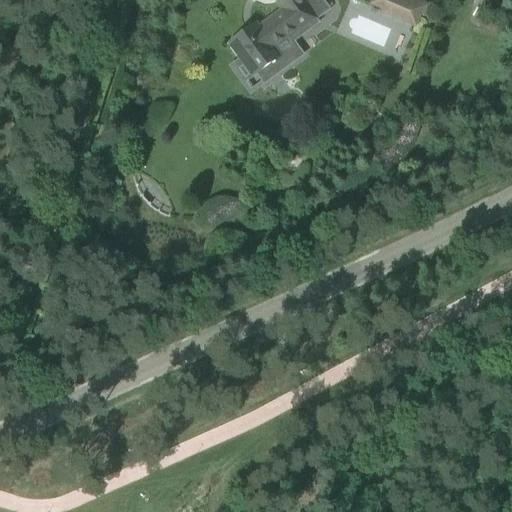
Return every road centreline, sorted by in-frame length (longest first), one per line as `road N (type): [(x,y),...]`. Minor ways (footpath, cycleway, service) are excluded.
road 1 (tertiary): [(0,432),(511,198)]
road 2 (track): [(121,0),(0,393)]
road 3 (track): [(511,289),(311,511)]
